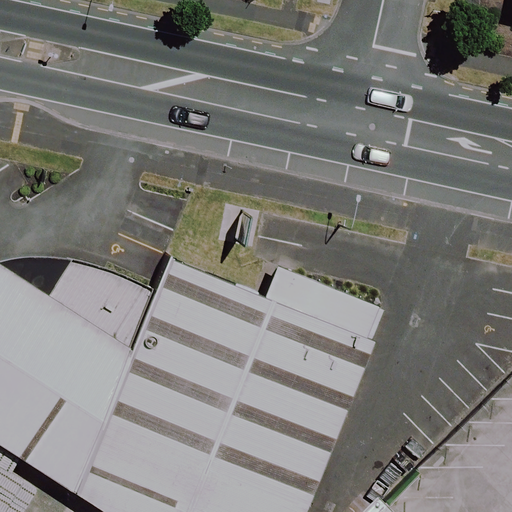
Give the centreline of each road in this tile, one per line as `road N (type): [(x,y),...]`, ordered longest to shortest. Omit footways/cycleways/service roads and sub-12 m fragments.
road 1 (secondary): [(358,109),(290,106),(0,44)]
road 2 (secondary): [(511,144),(358,109)]
